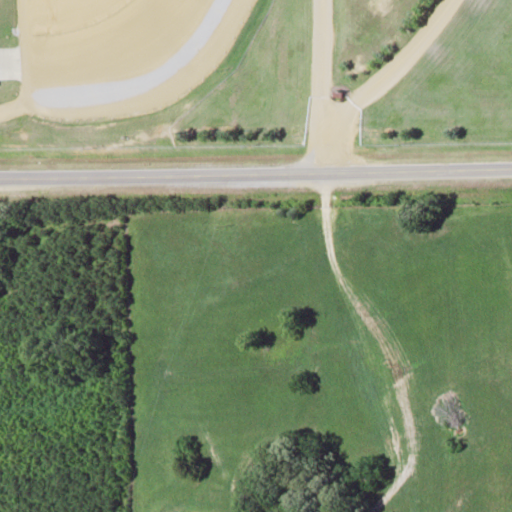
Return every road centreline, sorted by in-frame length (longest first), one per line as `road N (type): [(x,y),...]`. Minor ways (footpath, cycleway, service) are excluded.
road 1 (residential): [(511,167),(0,172)]
road 2 (residential): [(322,119),(387,80),(447,0)]
road 3 (residential): [(322,169),(320,0)]
